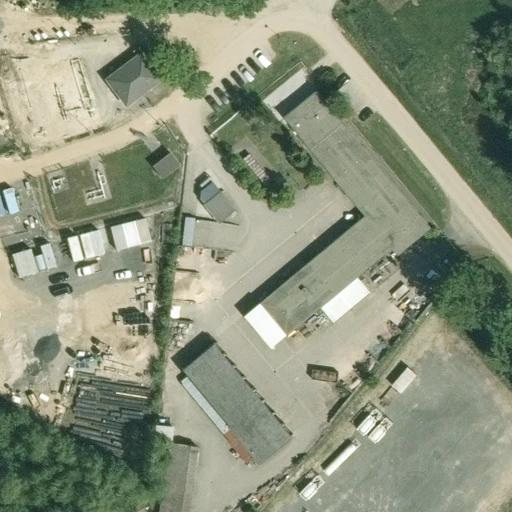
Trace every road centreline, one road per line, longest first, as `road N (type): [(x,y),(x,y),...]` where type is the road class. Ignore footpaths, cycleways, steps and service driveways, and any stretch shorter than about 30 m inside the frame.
road 1 (unclassified): [(312,19),(511,258)]
road 2 (track): [(81,0),(210,18),(290,0)]
